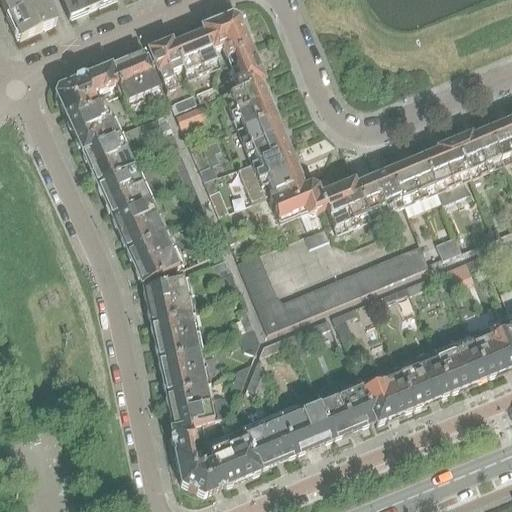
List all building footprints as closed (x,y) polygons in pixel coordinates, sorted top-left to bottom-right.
[(54,27),(41,0),(0,0),(0,3),(18,44),(54,27)] [(57,0),(67,22),(114,3),(112,0),(57,0)] [(199,33),(200,35),(209,57),(222,51),(226,62),(230,61),(249,53),(237,24),(228,20),(199,33)] [(200,35),(169,47),(179,73),(178,74),(183,84),(215,71),(209,57),(200,35)] [(168,78),(178,74),(179,73),(169,47),(168,45),(146,55),(164,97),(174,93),(168,78)] [(262,84),(249,53),(230,61),(235,72),(232,73),(237,84),(233,86),(237,95),(260,85),(262,84)] [(143,58),(108,72),(124,109),(158,94),(143,58)] [(103,72),(84,80),(91,98),(111,90),(103,72)] [(54,97),(65,121),(96,108),(91,98),(84,80),(56,91),(54,97)] [(224,100),(239,135),(275,119),(260,85),(237,95),(224,100)] [(214,91),(207,94),(211,103),(218,100),(214,91)] [(199,108),(211,103),(207,94),(195,99),(199,108)] [(185,103),(189,112),(195,110),(192,100),(185,103)] [(189,112),(185,103),(173,108),(176,117),(189,112)] [(101,106),(96,108),(65,121),(80,155),(82,154),(116,138),(101,106)] [(155,110),(158,118),(167,115),(164,107),(155,110)] [(194,115),(176,123),(181,134),(199,126),(194,115)] [(239,135),(252,168),(289,153),(275,119),(239,135)] [(156,123),(158,130),(167,127),(164,120),(156,123)] [(511,120),(486,131),(501,167),(511,162),(511,120)] [(151,133),(158,130),(156,123),(149,126),(151,133)] [(151,133),(149,126),(142,129),(144,136),(151,133)] [(176,150),(167,127),(158,130),(168,153),(176,150)] [(183,140),(193,136),(190,130),(181,134),(183,140)] [(467,181),(501,167),(486,131),(452,146),(467,181)] [(193,136),(183,140),(185,145),(195,142),(193,136)] [(82,154),(97,187),(132,171),(118,137),(116,138),(82,154)] [(195,142),(185,145),(188,152),(197,148),(195,142)] [(452,146),(419,159),(434,195),(467,181),(452,146)] [(197,148),(188,152),(190,157),(200,154),(197,148)] [(208,173),(211,173),(217,170),(213,161),(219,158),(215,148),(200,154),(208,173)] [(302,185),(289,153),(252,168),(266,200),(302,185)] [(190,157),(193,164),(202,160),(200,154),(190,157)] [(181,185),(190,182),(180,159),(172,162),(181,185)] [(401,209),(434,195),(419,159),(386,173),(401,209)] [(195,170),(205,166),(202,160),(193,164),(195,170)] [(205,166),(195,170),(198,176),(207,172),(205,166)] [(112,220),(147,204),(132,171),(97,187),(112,220)] [(211,173),(208,173),(198,178),(203,188),(212,184),(215,183),(211,173)] [(377,177),(352,187),(367,223),(392,213),(377,177)] [(184,191),(192,188),(190,182),(181,185),(184,191)] [(313,219),(325,214),(320,202),(330,197),(329,195),(324,182),(304,190),(302,185),(266,200),(276,224),(304,213),(306,217),(313,219)] [(203,188),(205,193),(214,189),(212,184),(203,188)] [(320,202),(325,214),(335,237),(367,223),(352,187),(352,186),(329,195),(330,197),(320,202)] [(189,203),(197,199),(192,188),(184,191),(189,203)] [(212,210),(221,206),(214,189),(205,193),(212,210)] [(197,199),(189,203),(191,209),(199,205),(197,199)] [(112,220),(127,252),(161,236),(147,204),(112,220)] [(199,205),(191,209),(196,220),(204,216),(199,205)] [(217,222),(226,218),(221,206),(212,210),(217,222)] [(217,222),(228,249),(237,245),(226,218),(217,222)] [(209,254),(218,250),(209,228),(200,232),(209,254)] [(329,245),(324,234),(304,243),(309,254),(329,245)] [(499,243),(495,234),(471,244),(475,253),(499,243)] [(177,272),(161,236),(127,252),(142,286),(177,272)] [(454,242),(435,250),(438,256),(442,266),(461,258),(456,248),(454,242)] [(511,261),(511,247),(497,254),(500,263),(501,266),(511,261)] [(218,250),(209,254),(213,262),(221,258),(218,250)] [(418,251),(408,256),(417,278),(428,274),(418,251)] [(500,263),(497,254),(483,260),(483,261),(486,269),(500,263)] [(408,256),(397,260),(406,283),(417,278),(408,256)] [(237,269),(242,279),(263,271),(259,260),(237,269)] [(397,260),(386,265),(396,287),(406,283),(397,260)] [(443,276),(447,285),(482,270),(479,263),(477,262),(443,276)] [(386,265),(376,269),(385,291),(396,287),(386,265)] [(216,269),(219,278),(228,274),(225,266),(216,269)] [(240,300),(228,274),(219,278),(216,269),(210,272),(216,287),(220,286),(228,305),(240,300)] [(376,269),(364,274),(373,296),(385,291),(376,269)] [(267,281),(263,271),(242,279),(246,290),(267,281)] [(364,274),(352,279),(362,301),(373,296),(364,274)] [(352,279),(341,283),(350,306),(362,301),(352,279)] [(250,300),(272,291),(267,281),(246,290),(250,300)] [(153,326),(190,319),(183,283),(146,291),(153,326)] [(341,283),(329,288),(338,311),(350,306),(341,283)] [(428,283),(405,292),(408,300),(432,291),(428,283)] [(329,288),(317,293),(326,315),(338,311),(329,288)] [(276,302),(272,291),(250,300),(255,311),(276,302)] [(385,310),(408,300),(405,292),(382,302),(385,310)] [(317,293),(305,298),(315,320),(326,315),(317,293)] [(305,298),(294,303),(303,325),(315,320),(305,298)] [(291,330),(282,307),(276,302),(255,311),(267,340),(291,330)] [(294,303),(282,307),(291,330),(303,325),(294,303)] [(331,325),(333,331),(345,326),(357,321),(354,313),(331,322),(331,325)] [(233,329),(238,339),(253,333),(245,314),(237,317),(241,325),(233,329)] [(160,362),(197,353),(190,319),(153,326),(160,362)] [(328,326),(325,326),(303,335),(306,342),(330,332),(328,326)] [(345,326),(333,331),(340,348),(352,343),(345,326)] [(511,373),(511,341),(507,329),(468,345),(485,384),(511,373)] [(254,360),(257,353),(248,349),(249,346),(247,342),(255,338),(253,333),(238,339),(245,356),(254,360)] [(292,348),(306,342),(303,335),(289,341),(292,348)] [(249,346),(248,349),(257,353),(259,347),(255,338),(247,342),(249,346)] [(292,348),(289,341),(282,344),(285,351),(292,348)] [(258,362),(285,351),(282,344),(262,351),(258,362)] [(485,384),(468,345),(432,360),(449,399),(485,384)] [(168,397),(205,389),(197,353),(160,362),(168,397)] [(449,399),(432,360),(395,376),(411,415),(449,399)] [(268,390),(258,366),(247,394),(264,401),(268,390)] [(240,398),(250,370),(236,377),(230,394),(240,398)] [(411,415),(395,376),(358,391),(374,430),(411,415)] [(205,389),(168,397),(175,433),(195,429),(197,439),(203,438),(214,433),(212,425),(229,419),(227,406),(221,403),(208,406),(205,389)] [(332,444),(369,428),(353,390),(316,406),(332,444)] [(332,444),(316,406),(279,421),(295,459),(332,444)] [(295,459),(279,421),(243,436),(244,440),(259,474),(295,459)] [(223,494),(211,466),(195,473),(190,449),(193,449),(190,435),(170,439),(181,492),(201,503),(223,494)] [(261,479),(259,474),(244,440),(207,456),(211,466),(223,494),(261,479)]
